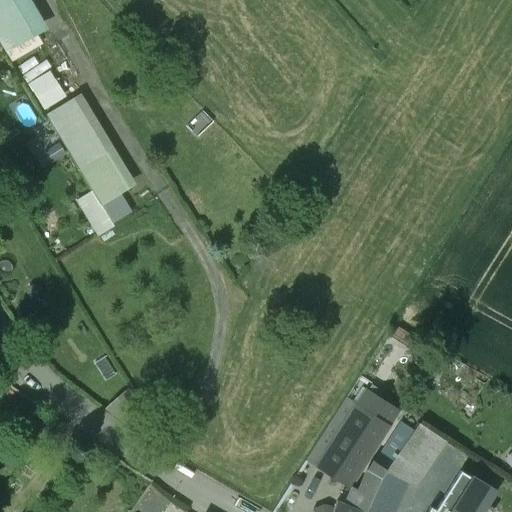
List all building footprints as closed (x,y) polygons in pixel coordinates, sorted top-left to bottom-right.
[(0,0),(0,42),(6,52),(46,30),(28,0),(0,0)] [(45,105),(69,97),(57,63),(45,68),(47,74),(35,78),(45,105)] [(66,102),(44,115),(76,167),(97,154),(66,102)] [(92,192),(70,205),(90,241),(113,226),(92,192)] [(366,389),(356,404),(389,426),(399,411),(366,389)] [(356,404),(346,397),(306,460),(349,489),(389,426),(356,404)] [(408,438),(385,471),(404,480),(418,485),(444,443),(418,425),(408,438)] [(367,474),(379,479),(385,471),(408,438),(395,430),(366,473),(367,474)] [(392,507),(404,480),(385,471),(379,479),(371,498),(392,507)] [(470,477),(460,471),(434,510),(430,507),(426,511),(492,511),(494,509),(486,504),(495,490),(472,475),(470,477)] [(353,509),(337,502),(332,511),(365,511),(371,498),(379,479),(367,474),(357,493),(359,494),(353,509)] [(389,511),(392,507),(371,498),(365,511),(389,511)]
